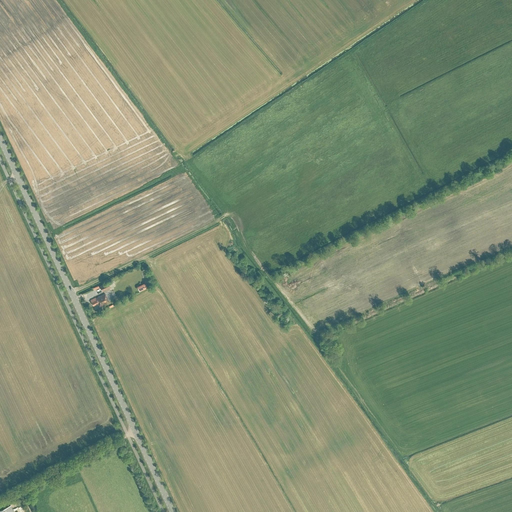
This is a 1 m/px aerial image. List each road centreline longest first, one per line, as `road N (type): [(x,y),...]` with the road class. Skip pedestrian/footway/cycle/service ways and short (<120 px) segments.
road 1 (primary): [(173,511),(0,138)]
road 2 (track): [(71,292),(226,214),(273,280)]
